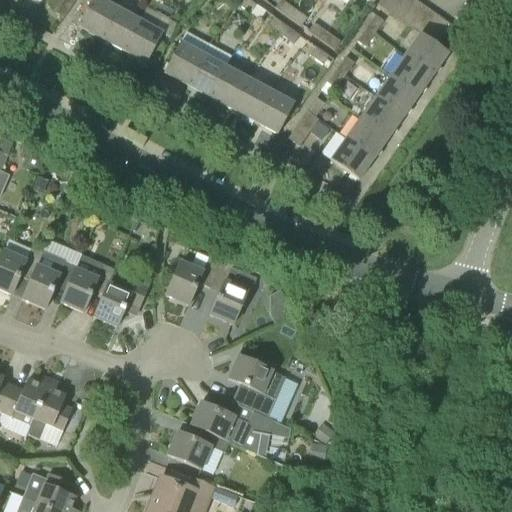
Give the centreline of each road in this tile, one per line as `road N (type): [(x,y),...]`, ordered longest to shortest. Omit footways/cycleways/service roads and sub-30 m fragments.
road 1 (tertiary): [(452,292),(284,240),(0,90)]
road 2 (residential): [(0,328),(143,374)]
road 3 (residential): [(452,292),(511,159)]
road 4 (residential): [(115,511),(143,374)]
